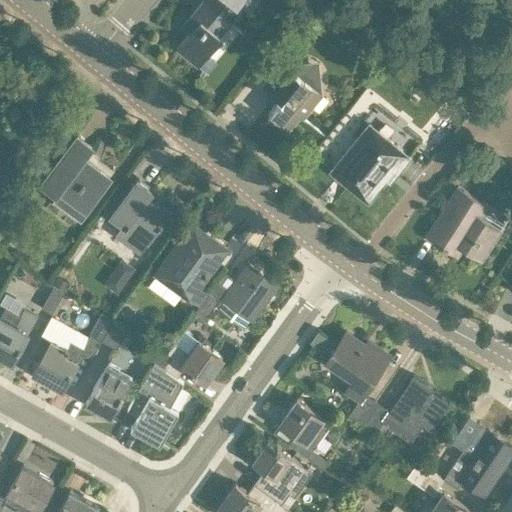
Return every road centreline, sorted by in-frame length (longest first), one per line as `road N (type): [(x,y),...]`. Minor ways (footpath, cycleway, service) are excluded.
road 1 (tertiary): [(343,260),(86,46)]
road 2 (residential): [(157,495),(343,260)]
road 3 (tertiary): [(511,363),(343,260)]
road 4 (residential): [(157,495),(0,402)]
